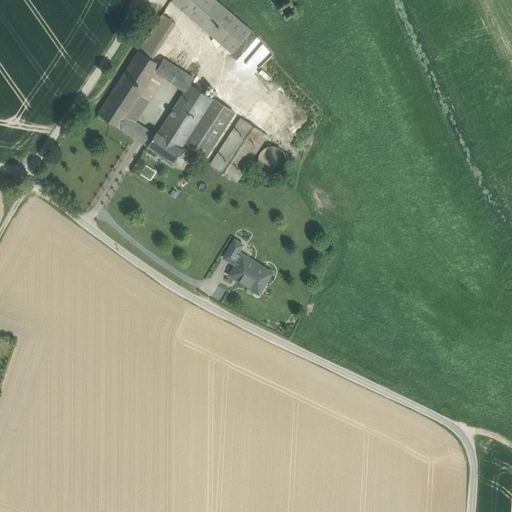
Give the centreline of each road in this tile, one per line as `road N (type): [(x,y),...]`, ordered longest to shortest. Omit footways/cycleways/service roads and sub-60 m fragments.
road 1 (tertiary): [(472,511),(474,454),(460,430),(184,294),(25,175)]
road 2 (unclassified): [(25,175),(141,0)]
